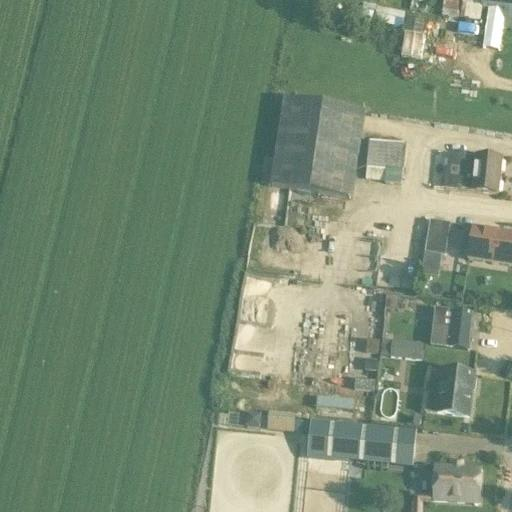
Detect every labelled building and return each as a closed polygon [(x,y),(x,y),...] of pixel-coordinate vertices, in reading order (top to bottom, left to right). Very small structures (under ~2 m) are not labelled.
[(429,11),(429,0),(413,0),(413,11),(429,11)] [(460,21),(460,20),(480,24),(481,14),(496,16),(495,23),(508,25),(508,22),(509,22),(511,22),(511,0),(443,0),(441,19),(460,21)] [(442,38),(445,20),(434,19),(432,37),(442,38)] [(406,35),(421,38),(424,24),(408,21),(406,35)] [(366,115),(284,102),(270,190),(352,203),(366,115)] [(364,181),(367,182),(367,183),(384,185),(384,187),(401,189),(407,148),(368,144),(364,181)] [(502,162),(476,159),(449,155),(444,192),(472,195),(471,196),(498,199),(502,162)] [(450,227),(430,223),(425,257),(445,259),(450,227)] [(511,236),(474,230),(468,262),(511,268),(511,236)] [(442,317),(439,338),(485,344),(492,307),(468,303),(465,322),(442,317)] [(392,343),(390,360),(422,363),(424,346),(392,343)] [(436,416),(468,420),(474,377),(442,373),(436,416)] [(314,399),(308,460),(306,476),(370,481),(372,467),(413,471),(416,435),(372,431),(376,408),(354,404),(314,399)] [(294,435),(295,419),(269,417),(268,433),(294,435)] [(421,511),(422,503),(434,504),(434,505),(478,508),(480,473),(436,470),(435,486),(427,485),(427,499),(416,499),(414,500),(412,511),(421,511)]
